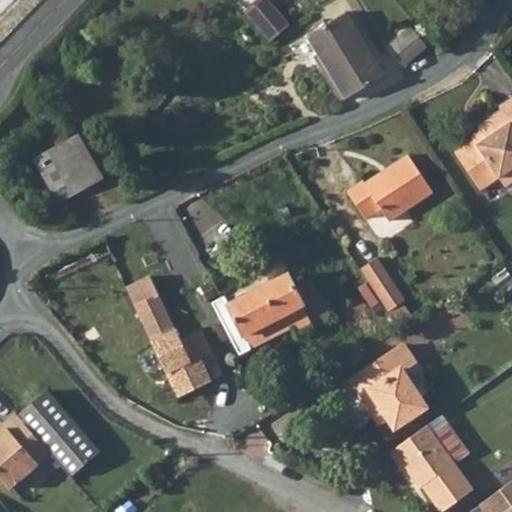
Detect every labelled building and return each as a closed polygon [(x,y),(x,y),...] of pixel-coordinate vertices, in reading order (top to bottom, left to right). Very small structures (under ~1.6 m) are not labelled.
[(261,0),(259,0),(244,13),(252,22),(268,8),(261,0)] [(267,0),(261,0),(268,8),(285,29),(289,27),(267,0)] [(285,29),(268,8),(252,22),(269,42),(285,29)] [(385,77),(345,12),(333,20),(307,35),(348,99),(385,77)] [(410,26),(390,43),(407,63),(427,45),(410,26)] [(511,99),(500,108),(501,110),(511,125),(511,99)] [(454,153),(482,191),(500,180),(511,170),(511,125),(501,110),(477,128),(482,135),(454,153)] [(105,178),(81,135),(37,159),(61,201),(105,178)] [(360,178),(346,189),(366,217),(380,207),(389,219),(432,188),(404,151),(363,181),(360,178)] [(511,170),(500,180),(507,189),(511,184),(511,170)] [(147,217),(44,263),(38,270),(45,285),(112,253),(118,266),(160,248),(147,217)] [(268,284),(216,310),(234,340),(240,350),(248,346),(243,336),(285,314),(291,327),(308,319),(312,325),(330,317),(317,288),(299,295),(271,235),(243,246),(257,279),(264,275),(268,284)] [(195,276),(206,271),(193,243),(182,249),(195,276)] [(160,248),(118,266),(169,374),(202,358),(212,352),(203,330),(182,340),(176,329),(174,330),(168,317),(160,298),(172,293),(178,290),(160,248)] [(380,257),(362,269),(390,310),(407,299),(380,257)] [(210,304),(211,303),(219,299),(211,282),(201,288),(210,304)] [(168,317),(181,312),(172,293),(160,298),(168,317)] [(243,336),(248,346),(291,327),(285,314),(243,336)] [(354,378),(379,414),(388,409),(393,416),(400,426),(431,404),(406,368),(419,359),(407,342),(354,378)] [(202,358),(169,374),(185,409),(217,391),(202,358)] [(48,389),(19,414),(52,452),(71,474),(101,449),(48,389)] [(388,409),(379,414),(384,422),(393,416),(388,409)] [(19,414),(17,411),(4,422),(9,428),(1,435),(0,434),(0,474),(11,487),(52,452),(19,414)] [(4,422),(0,425),(0,434),(1,435),(9,428),(4,422)] [(427,424),(389,451),(399,466),(404,462),(416,481),(420,478),(443,510),(472,490),(427,424)] [(167,479),(155,465),(145,474),(157,488),(167,479)] [(511,511),(511,479),(478,504),(484,511),(511,511)]
